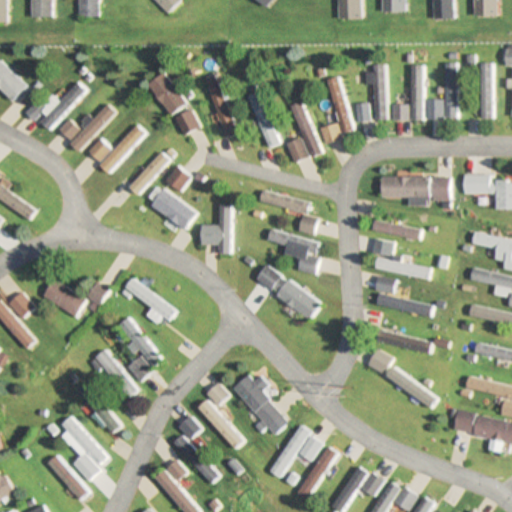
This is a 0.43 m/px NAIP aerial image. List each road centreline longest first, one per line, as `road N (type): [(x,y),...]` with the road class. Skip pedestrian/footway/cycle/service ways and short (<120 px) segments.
road 1 (residential): [(511,510),(487,489),(373,445),(313,395),(197,271),(71,231),(0,264)]
road 2 (residential): [(511,145),(387,145),(359,153),(343,195),(347,349),(313,395)]
road 3 (residential): [(235,317),(155,409),(111,511)]
road 4 (residential): [(343,195),(192,157)]
road 5 (residential): [(0,136),(59,186),(71,231)]
